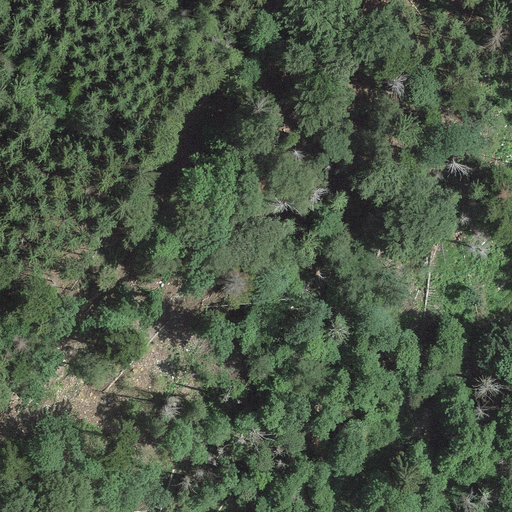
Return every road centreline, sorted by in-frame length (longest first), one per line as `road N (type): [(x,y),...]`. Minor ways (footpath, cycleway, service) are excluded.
road 1 (track): [(0,439),(163,196),(272,0)]
road 2 (track): [(511,311),(414,424),(320,511)]
